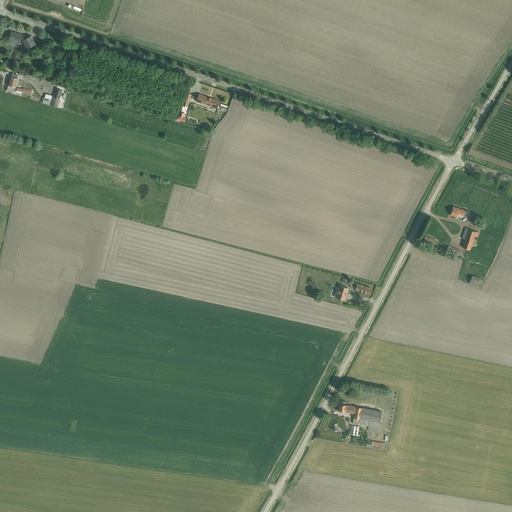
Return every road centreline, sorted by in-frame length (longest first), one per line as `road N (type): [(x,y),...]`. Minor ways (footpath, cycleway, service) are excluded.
road 1 (unclassified): [(453,161),(0,10)]
road 2 (unclassified): [(264,511),(453,161)]
